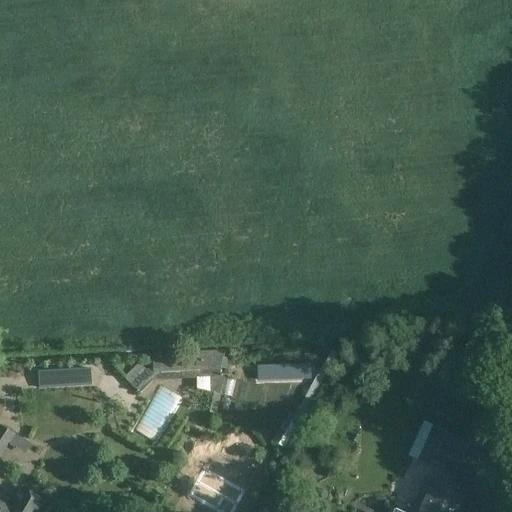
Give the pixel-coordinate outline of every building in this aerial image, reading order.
[(154,360),(153,360),(154,371),(198,369),(219,368),(227,369),(226,359),(223,358),(224,352),(197,353),(197,358),(154,360)] [(139,363),(125,377),(133,385),(147,371),(139,363)] [(424,422),(408,456),(418,461),(455,477),(470,443),(433,426),(424,422)] [(0,429),(0,455),(15,433),(3,425),(0,429)] [(203,468),(188,496),(216,511),(233,511),(245,492),(203,468)] [(461,511),(469,496),(429,478),(413,511),(402,511),(396,509),(394,511),(461,511)] [(38,511),(45,501),(25,489),(12,509),(0,501),(0,511),(38,511)]
